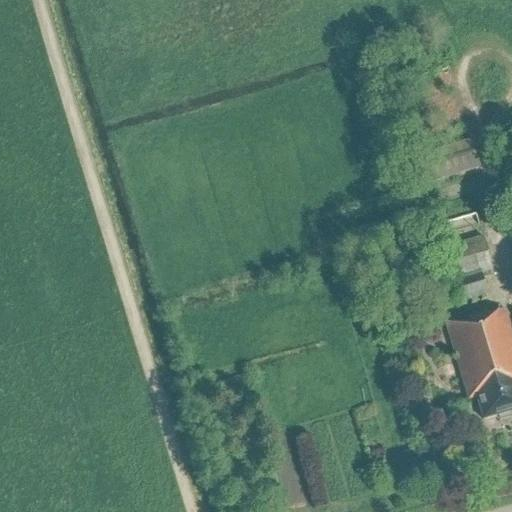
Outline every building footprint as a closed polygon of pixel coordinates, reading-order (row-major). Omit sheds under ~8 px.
[(428,183),(481,168),(473,141),(421,156),(428,183)] [(437,234),(477,222),(472,202),(432,214),(437,234)] [(366,231),(373,256),(426,242),(419,217),(366,231)] [(482,239),(477,222),(437,234),(442,251),(457,304),(486,296),(480,276),(491,272),(482,239)] [(502,259),(511,255),(511,222),(491,230),(502,259)] [(511,338),(504,311),(486,316),(485,312),(444,324),(468,401),(476,399),(482,422),(511,412),(511,338)] [(414,450),(397,455),(400,465),(417,460),(414,450)]
